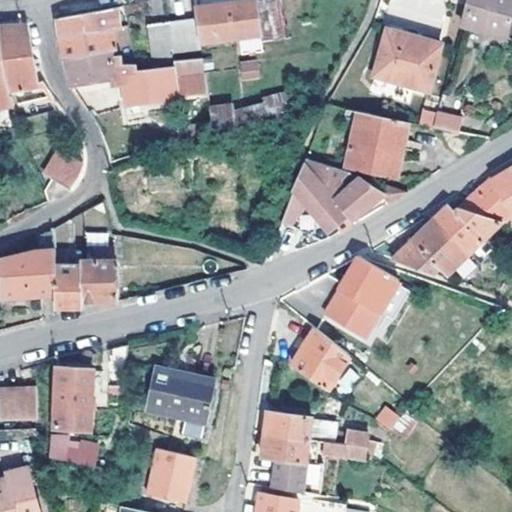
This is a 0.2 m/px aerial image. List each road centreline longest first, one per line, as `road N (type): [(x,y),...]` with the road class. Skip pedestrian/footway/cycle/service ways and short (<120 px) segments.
road 1 (residential): [(42,0),(55,72),(101,172),(96,193),(0,247)]
road 2 (residential): [(511,146),(415,214),(267,287)]
road 3 (residential): [(267,287),(0,353)]
road 4 (residential): [(232,511),(267,287)]
